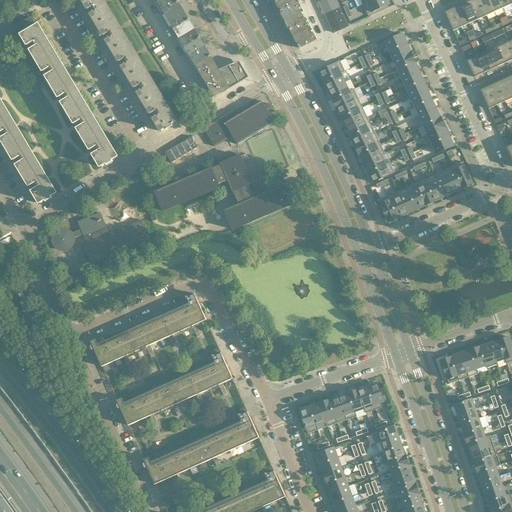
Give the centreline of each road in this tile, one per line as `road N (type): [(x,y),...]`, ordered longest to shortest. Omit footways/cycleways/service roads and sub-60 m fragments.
road 1 (residential): [(268,401),(200,284),(70,339)]
road 2 (residential): [(506,187),(420,0)]
road 3 (tertiary): [(370,249),(289,70)]
road 4 (tertiary): [(276,77),(359,253)]
road 5 (residential): [(151,511),(70,339)]
road 6 (residential): [(144,157),(50,0)]
road 7 (motorway): [(109,511),(0,370)]
road 8 (tertiary): [(465,511),(406,349)]
road 9 (tertiary): [(395,352),(449,511)]
road 10 (residential): [(370,249),(506,187)]
road 11 (residential): [(23,227),(144,157)]
road 12 (residential): [(268,401),(395,352)]
road 13 (residential): [(213,115),(142,0)]
road 14 (motorway): [(74,511),(0,407)]
road 15 (residential): [(70,339),(23,227)]
